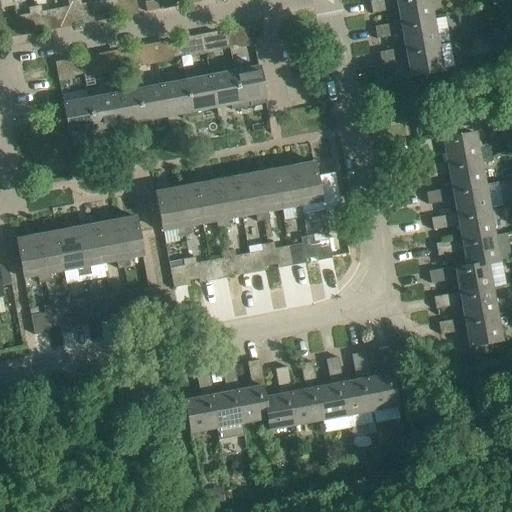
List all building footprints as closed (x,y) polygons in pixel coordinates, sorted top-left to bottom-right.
[(72,22),(78,21),(74,0),(69,0),(68,0),(72,22)] [(74,0),(78,21),(84,20),(80,0),(74,0)] [(108,0),(111,15),(117,13),(114,0),(108,0)] [(114,0),(117,13),(124,12),(121,0),(114,0)] [(433,19),(429,0),(376,0),(370,1),(372,13),(398,8),(400,22),(401,25),(433,19)] [(39,28),(45,27),(41,5),(35,7),(39,28)] [(33,29),(39,28),(35,7),(29,8),(33,29)] [(406,50),(438,44),(433,19),(401,25),(400,22),(375,27),(377,39),(403,34),(405,47),(406,50)] [(227,34),(229,46),(240,44),(238,32),(227,34)] [(219,48),(229,46),(227,34),(217,36),(219,48)] [(178,43),(181,56),(191,54),(189,41),(178,43)] [(170,57),(181,56),(178,43),(168,45),(170,57)] [(411,76),(430,73),(443,70),(438,44),(406,50),(405,47),(380,52),(382,64),(407,60),(411,76)] [(130,52),(132,65),(143,63),(140,50),(130,52)] [(122,67),(132,65),(130,52),(119,54),(122,67)] [(81,61),(83,74),(94,72),(91,59),(81,61)] [(73,76),(83,74),(81,61),(70,63),(73,76)] [(250,101),(265,98),(259,66),(234,71),(241,108),(251,106),(250,101)] [(232,110),(241,108),(234,71),(210,76),(216,107),(231,105),(232,110)] [(201,110),(216,107),(210,76),(186,80),(193,117),(202,115),(201,110)] [(183,119),(193,117),(186,80),(161,85),(167,117),(182,114),(183,119)] [(153,119),(167,117),(161,85),(137,89),(144,126),(154,124),(153,119)] [(134,128),(144,126),(137,89),(112,94),(119,126),(133,123),(134,128)] [(104,128),(119,126),(112,94),(88,99),(95,135),(105,133),(104,128)] [(85,137),(95,135),(88,99),(63,103),(69,135),(84,132),(85,137)] [(448,165),(480,159),(475,133),(443,139),(443,137),(417,142),(419,153),(445,149),(447,162),(448,165)] [(453,190),(485,184),(480,159),(448,165),(447,162),(421,167),(424,179),(449,174),(452,188),(453,190)] [(307,204),(321,202),(314,162),(294,166),(303,213),(309,212),(307,204)] [(297,214),(303,213),(294,166),(274,170),(282,209),(295,207),(297,214)] [(268,212),(282,209),(274,170),(254,173),(263,221),(270,219),(268,212)] [(257,222),(263,221),(254,173),(235,177),(242,216),(256,214),(257,222)] [(229,219),(242,216),(235,177),(215,181),(224,228),(230,227),(229,219)] [(218,229),(224,228),(215,181),(195,184),(203,224),(216,221),(218,229)] [(189,226),(203,224),(195,184),(176,188),(185,235),(191,234),(189,226)] [(457,216),(490,210),(485,184),(453,190),(452,188),(426,193),(429,205),(454,200),(457,213),(457,216)] [(179,236),(185,235),(176,188),(155,192),(163,231),(177,229),(179,236)] [(462,242),(494,236),(490,210),(457,216),(457,213),(431,218),(433,230),(459,225),(461,239),(462,242)] [(143,256),(139,232),(136,217),(115,220),(124,268),(130,266),(129,259),(143,256)] [(118,269),(124,268),(115,220),(96,224),(103,263),(116,261),(118,269)] [(90,266),(103,263),(96,224),(76,228),(85,275),(91,274),(90,266)] [(79,276),(85,275),(76,228),(56,231),(64,271),(77,268),(79,276)] [(50,273),(64,271),(56,231),(37,235),(46,282),(52,281),(50,273)] [(499,262),(499,259),(511,257),(508,233),(494,236),(462,242),(461,239),(436,244),(438,256),(464,251),(467,267),(487,263),(488,264),(499,262)] [(39,284),(46,282),(37,235),(16,239),(24,278),(38,276),(39,284)] [(311,258),(317,257),(313,235),(307,236),(311,258)] [(305,259),(311,258),(307,236),(301,237),(305,259)] [(272,265),(278,264),(274,242),(268,244),(272,265)] [(266,266),(272,265),(268,244),(262,245),(266,266)] [(233,273),(239,271),(234,250),(228,251),(233,273)] [(226,274),(233,273),(228,251),(222,252),(226,274)] [(193,280),(199,279),(195,257),(189,258),(193,280)] [(187,281),(193,280),(189,258),(183,259),(187,281)] [(492,289),(488,264),(487,263),(467,267),(455,269),(455,266),(429,271),(431,283),(457,279),(459,292),(460,295),(492,289)] [(139,311),(136,295),(135,289),(128,291),(132,312),(139,311)] [(465,320),(497,314),(492,289),(460,295),(459,292),(434,297),(436,309),(462,304),(464,318),(465,320)] [(126,313),(132,312),(128,291),(122,292),(126,313)] [(136,295),(139,311),(139,315),(153,312),(150,293),(136,295)] [(93,320),(99,319),(95,297),(89,298),(93,320)] [(87,321),(93,320),(89,298),(83,299),(87,321)] [(54,327),(60,326),(56,304),(50,305),(54,327)] [(48,328),(54,327),(50,305),(44,307),(48,328)] [(470,347),(489,343),(502,341),(497,314),(465,320),(464,318),(439,323),(441,335),(466,330),(470,347)] [(394,373),(393,367),(389,348),(377,350),(382,375),(369,378),(366,379),(372,411),(383,409),(385,418),(399,416),(397,406),(398,406),(392,374),(394,373)] [(366,379),(369,378),(364,352),(352,355),(357,380),(343,383),(340,383),(346,416),(372,411),(366,379)] [(340,383),(343,383),(338,357),(326,359),(331,385),(317,388),(315,388),(321,420),(346,416),(340,383)] [(264,386),(262,371),(259,360),(247,362),(252,388),(239,390),(236,391),(242,423),(267,419),(268,418),(264,398),(262,386),(264,386)] [(315,388),(317,388),(313,362),(301,364),(305,390),(292,392),(289,393),(295,425),(321,420),(315,388)] [(227,393),(213,395),(210,396),(217,428),(219,440),(244,435),(242,423),(236,391),(239,390),(234,365),(222,367),(227,393)] [(289,393),(292,392),(287,367),(275,369),(280,395),(264,398),(268,418),(267,419),(269,430),(295,425),(289,393)] [(210,396),(213,395),(208,370),(196,372),(201,397),(184,401),(190,433),(217,428),(210,396)]
